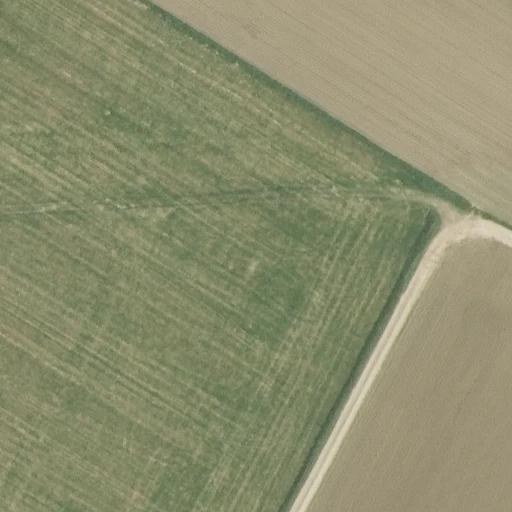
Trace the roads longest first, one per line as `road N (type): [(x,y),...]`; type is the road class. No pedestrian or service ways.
road 1 (track): [(473,216),(374,189),(0,205)]
road 2 (track): [(511,238),(473,216),(434,230),(290,511)]
